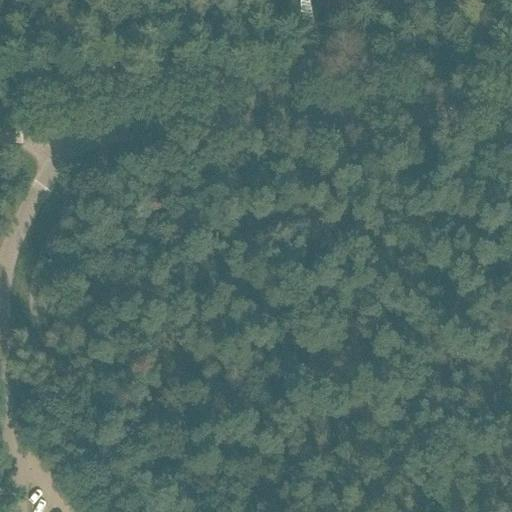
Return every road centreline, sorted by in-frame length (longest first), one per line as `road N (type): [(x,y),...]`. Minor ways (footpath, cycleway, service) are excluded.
road 1 (unclassified): [(71,138),(511,117)]
road 2 (track): [(8,378),(139,511)]
road 3 (unclassified): [(71,138),(16,232),(0,283)]
road 4 (unclassified): [(0,299),(16,452)]
